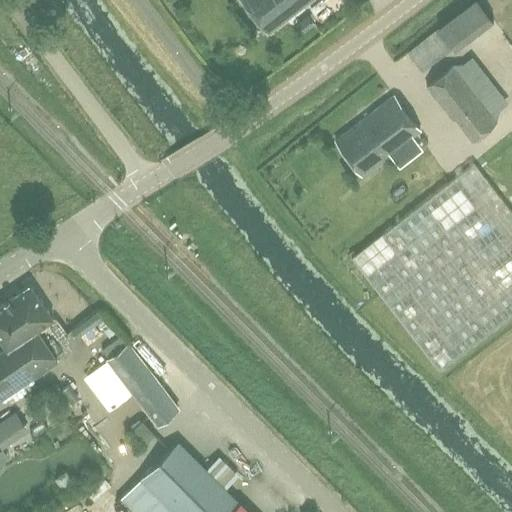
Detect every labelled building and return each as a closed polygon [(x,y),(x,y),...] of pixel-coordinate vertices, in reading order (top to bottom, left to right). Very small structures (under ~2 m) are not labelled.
[(241,0),(268,33),(310,0),(241,0)] [(498,0),(463,0),(411,34),(425,56),(455,37),(460,44),(508,14),(498,0)] [(299,23),(305,31),(314,24),(308,16),(299,23)] [(511,29),(495,44),(511,62),(511,61),(511,29)] [(452,65),(426,85),(454,120),(455,119),(472,141),(496,122),(452,65)] [(394,95),(335,140),(362,175),(420,131),(394,95)] [(509,113),(511,111),(511,97),(503,104),(509,113)] [(511,212),(474,163),(351,257),(440,371),(511,315),(511,212)] [(54,318),(31,284),(0,304),(0,338),(6,348),(0,352),(0,400),(58,362),(36,330),(54,318)] [(68,322),(59,327),(70,346),(79,341),(68,322)] [(126,344),(107,358),(89,372),(101,387),(96,391),(109,407),(131,390),(159,425),(178,411),(126,344)] [(87,419),(96,409),(84,399),(75,408),(87,419)] [(154,434),(142,422),(132,431),(144,443),(154,434)] [(238,511),(224,498),(172,447),(140,479),(141,479),(121,499),(134,511),(238,511)] [(301,503),(308,496),(286,476),(279,483),(301,503)]
